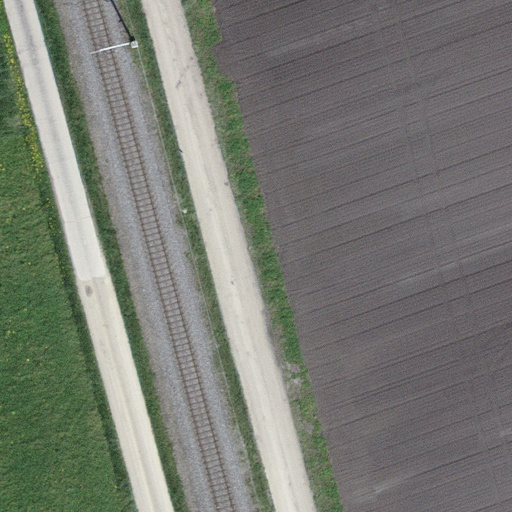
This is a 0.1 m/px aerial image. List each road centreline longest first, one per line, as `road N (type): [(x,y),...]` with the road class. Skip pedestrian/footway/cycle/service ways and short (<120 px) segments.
road 1 (track): [(297,511),(160,0)]
road 2 (track): [(155,511),(18,0)]
